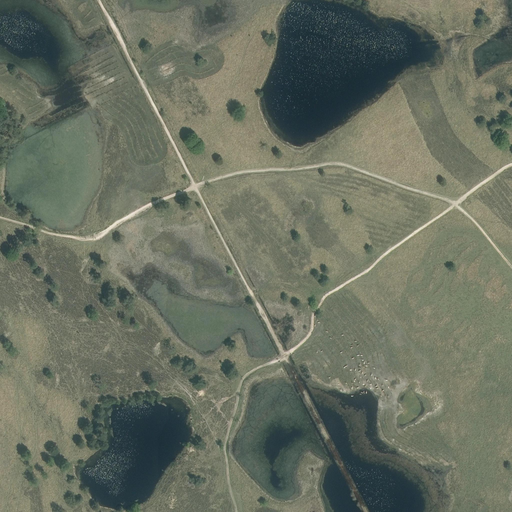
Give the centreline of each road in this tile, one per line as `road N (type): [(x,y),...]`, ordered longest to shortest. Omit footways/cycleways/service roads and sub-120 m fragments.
road 1 (track): [(98,0),(194,185)]
road 2 (track): [(194,185),(284,355)]
road 3 (track): [(284,355),(365,511)]
